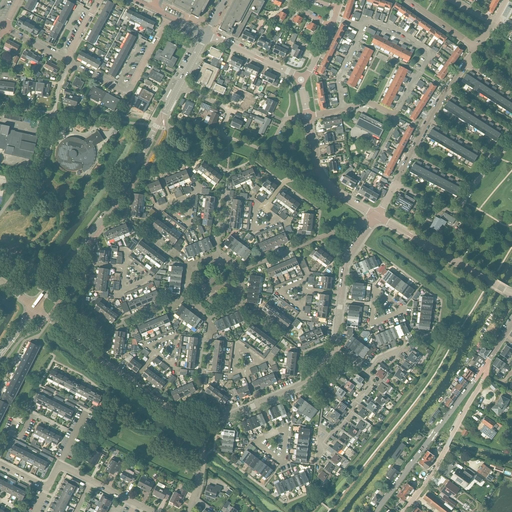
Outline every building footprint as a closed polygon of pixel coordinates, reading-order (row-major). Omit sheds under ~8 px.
[(164,0),(164,2),(173,7),(173,6),(186,13),(188,14),(191,16),(191,15),(196,17),(197,18),(198,17),(199,17),(199,16),(202,12),(203,12),(208,0),(164,0)] [(233,0),(232,3),(226,14),(223,21),(222,22),(223,23),(221,27),(220,27),(218,30),(219,30),(222,31),(226,33),(226,34),(228,36),(230,37),(231,36),(238,39),(252,12),(258,15),(265,2),(261,0),(233,0)] [(378,5),(377,8),(383,10),(384,7),(386,2),(380,0),(378,5)] [(68,1),(65,6),(71,10),(74,4),(68,1)] [(105,5),(105,6),(112,9),(114,4),(110,2),(108,1),(105,5)] [(27,3),(25,8),(31,12),(34,7),(27,3)] [(396,3),(393,8),(398,11),(401,7),(396,3)] [(492,14),(496,7),(490,5),(487,11),(492,14)] [(63,11),(62,11),(69,15),(69,14),(71,10),(65,6),(63,11)] [(103,11),(102,11),(109,15),(109,14),(112,9),(105,6),(103,11)] [(401,7),(398,11),(403,15),(406,10),(401,7)] [(128,10),(125,16),(128,17),(127,20),(129,21),(130,19),(133,13),(128,10)] [(60,16),(66,20),(66,19),(69,15),(62,11),(60,16)] [(102,11),(100,16),(106,19),(109,15),(102,11)] [(286,15),(281,12),(279,15),(278,14),(276,18),(283,21),(286,15)] [(130,19),(129,21),(130,21),(135,24),(135,23),(139,15),(134,13),(133,13),(130,19)] [(411,13),(408,18),(409,19),(413,22),(416,17),(411,13)] [(139,15),(135,23),(140,26),(144,18),(139,15)] [(60,16),(57,21),(63,25),(66,20),(60,16)] [(104,24),(106,19),(100,16),(97,21),(104,24)] [(302,19),(297,16),(295,19),(294,18),(292,21),(299,25),(302,19)] [(416,17),(413,22),(418,25),(419,24),(421,20),(416,17)] [(140,26),(140,27),(145,29),(147,26),(150,21),(150,20),(144,18),(140,26)] [(21,28),(24,22),(19,19),(16,25),(21,28)] [(147,26),(152,29),(155,23),(150,20),(150,21),(147,26)] [(419,24),(418,25),(423,29),(426,25),(426,24),(421,20),(419,24)] [(61,30),(63,25),(57,21),(54,26),(61,30)] [(95,26),(94,26),(101,29),(104,24),(97,21),(95,26)] [(24,22),(21,28),(26,31),(29,24),(24,22)] [(313,32),(316,26),(311,23),(309,26),(308,25),(306,29),(313,32)] [(342,23),(339,29),(344,32),(347,26),(342,23)] [(29,24),(26,31),(31,33),(35,27),(30,24),(29,24)] [(422,31),(424,33),(425,33),(427,31),(428,32),(430,29),(431,27),(426,24),(426,25),(423,29),(422,31)] [(58,35),(61,30),(54,26),(52,31),(58,35)] [(94,26),(92,31),(98,34),(101,29),(94,26)] [(35,27),(31,33),(36,36),(39,30),(35,27)] [(430,29),(428,32),(431,34),(429,37),(431,38),(431,39),(433,36),(437,31),(436,31),(431,27),(430,29)] [(244,31),(241,38),(247,41),(250,34),(248,33),(249,30),(245,28),(244,31)] [(368,28),(366,32),(372,35),(371,37),(373,39),(376,34),(375,34),(376,32),(368,28)] [(341,38),(344,32),(339,29),(336,35),(341,38)] [(55,40),(58,35),(52,31),(49,36),(55,40)] [(92,31),(89,36),(96,40),(98,34),(92,31)] [(376,46),(381,37),(378,36),(380,33),(377,31),(376,34),(373,39),(371,43),(376,46)] [(247,41),(253,43),(256,37),(257,35),(251,32),(250,34),(247,41)] [(127,39),(133,43),(136,37),(130,34),(127,39)] [(441,34),(438,39),(444,43),(447,38),(441,34)] [(276,41),(277,37),(275,35),(271,43),(270,42),(270,40),(267,39),(266,40),(263,48),(269,50),(271,45),(273,46),(276,41)] [(336,35),(332,42),(336,43),(337,44),(341,38),(336,35)] [(381,37),(376,46),(381,48),(385,39),(387,36),(384,35),(383,38),(381,37)] [(53,45),(55,40),(49,36),(46,42),(53,45)] [(89,36),(86,41),(93,45),(96,40),(89,36)] [(260,38),(257,45),(263,48),(266,40),(264,39),(264,37),(261,36),(261,37),(260,38)] [(385,39),(381,48),(385,50),(389,41),(387,40),(389,38),(389,37),(387,36),(385,39)] [(127,39),(124,44),(130,48),(133,43),(127,39)] [(16,52),(19,46),(8,40),(4,46),(16,52)] [(389,41),(385,50),(390,52),(394,44),(396,41),(393,40),(392,43),(389,42),(389,41)] [(394,44),(390,52),(393,54),(398,46),(396,45),(398,42),(396,41),(394,44)] [(172,56),(177,46),(173,44),(168,42),(163,51),(159,49),(154,58),(172,68),(177,59),(172,56)] [(340,45),(337,44),(332,42),(329,48),(334,50),(336,48),(338,49),(340,45)] [(275,46),(272,52),(278,55),(281,49),(279,48),(279,46),(280,44),(277,43),(275,46)] [(124,44),(121,49),(128,53),(130,48),(124,44)] [(298,60),(302,52),(300,50),(301,48),(294,44),(291,50),(295,52),(293,57),(298,60)] [(398,46),(393,54),(394,55),(399,57),(405,45),(402,44),(402,45),(401,47),(398,46)] [(281,49),(278,55),(284,57),(287,51),(288,48),(283,45),(281,49)] [(362,45),(361,48),(364,49),(363,51),(362,53),(371,57),(371,56),(374,51),(365,47),(362,45)] [(405,45),(399,57),(403,59),(407,50),(405,50),(407,47),(407,46),(405,45)] [(211,47),(208,55),(213,57),(213,58),(210,65),(216,68),(219,60),(223,53),(211,47)] [(457,47),(454,52),(460,55),(463,51),(461,49),(457,47)] [(331,57),(334,50),(329,48),(326,54),(331,57)] [(121,50),(119,54),(125,58),(128,53),(121,49),(121,50)] [(407,50),(403,59),(404,60),(408,62),(410,58),(413,53),(414,50),(411,49),(410,52),(408,51),(407,50)] [(28,53),(24,51),(21,58),(25,60),(26,58),(29,59),(29,60),(34,62),(37,63),(34,69),(37,70),(41,62),(39,61),(40,58),(29,51),(28,53)] [(83,61),(86,55),(81,52),(77,58),(83,61)] [(357,54),(357,55),(360,56),(369,61),(369,60),(371,57),(362,53),(361,54),(358,52),(357,54)] [(451,56),(450,57),(456,61),(456,60),(460,55),(454,52),(451,56)] [(118,55),(116,59),(123,63),(125,58),(119,54),(118,55)] [(86,55),(83,61),(87,63),(88,64),(91,57),(86,55)] [(357,55),(356,57),(359,58),(358,61),(366,66),(367,65),(369,61),(360,56),(357,55)] [(232,56),(228,64),(231,66),(230,69),(232,70),(233,69),(234,67),(237,59),(232,56)] [(91,57),(88,64),(93,66),(96,60),(91,57)] [(450,57),(447,61),(453,65),(456,61),(450,57)] [(116,60),(113,64),(120,68),(122,64),(123,63),(116,59),(116,60)] [(237,59),(234,67),(236,68),(237,68),(239,69),(240,69),(243,62),(243,61),(238,59),(237,59)] [(96,60),(93,66),(98,69),(101,63),(96,60)] [(325,68),(328,62),(323,60),(320,66),(325,68)] [(353,63),(352,64),(356,65),(364,70),(364,69),(366,66),(358,61),(357,63),(354,61),(353,63)] [(444,66),(443,66),(449,70),(453,65),(447,61),(446,62),(444,65),(444,66)] [(56,73),(59,67),(48,62),(45,67),(56,73)] [(204,63),(195,82),(200,84),(201,83),(206,85),(205,87),(210,89),(211,87),(214,89),(216,85),(216,83),(213,82),(219,69),(216,68),(210,65),(207,64),(204,63)] [(113,65),(111,69),(117,73),(119,69),(120,68),(113,64),(113,65)] [(248,64),(245,71),(251,74),(254,66),(248,64)] [(352,64),(351,66),(354,68),(353,69),(353,71),(362,75),(362,74),(364,70),(356,65),(352,64)] [(254,66),(251,74),(256,76),(259,69),(254,67),(254,66)] [(324,71),(325,68),(320,66),(317,72),(322,74),(322,75),(321,77),(326,80),(328,77),(325,76),(327,73),(324,71)] [(397,70),(397,71),(406,75),(407,73),(410,74),(411,72),(400,66),(399,66),(397,70)] [(440,71),(445,75),(446,75),(449,70),(443,66),(440,71)] [(159,83),(163,76),(158,74),(160,71),(153,67),(149,76),(148,77),(159,83)] [(108,74),(114,78),(117,73),(111,69),(110,70),(108,74)] [(349,70),(348,73),(360,79),(362,75),(353,71),(352,72),(349,70)] [(395,75),(407,81),(408,79),(405,77),(406,75),(397,71),(395,75)] [(437,76),(436,76),(442,80),(445,75),(440,71),(437,76)] [(265,72),(262,79),(265,81),(267,82),(270,74),(265,72)] [(466,74),(462,81),(466,84),(471,76),(473,73),(471,72),(469,74),(468,75),(466,74)] [(348,73),(347,75),(350,77),(349,79),(357,83),(358,83),(360,79),(348,73)] [(471,76),(466,84),(470,86),(474,79),(472,78),(473,77),(475,74),(473,73),(471,76)] [(270,74),(267,82),(270,83),(273,84),(272,85),(276,87),(279,81),(275,79),(276,77),(271,74),(270,74)] [(395,75),(393,80),(401,84),(402,82),(405,84),(407,81),(395,75)] [(474,79),(470,86),(473,88),(478,81),(480,78),(478,76),(476,79),(476,80),(474,79)] [(21,80),(21,81),(24,81),(24,82),(22,94),(27,95),(28,90),(35,91),(36,83),(35,83),(29,82),(25,82),(26,77),(22,77),(21,80)] [(80,89),(84,83),(79,80),(79,78),(76,77),(72,85),(80,89)] [(478,81),(473,88),(477,91),(481,84),(479,83),(480,82),(482,79),(480,78),(478,81)] [(36,83),(35,91),(36,91),(43,92),(42,97),(47,97),(49,85),(47,85),(44,84),(43,84),(43,80),(43,79),(38,79),(38,83),(36,83)] [(345,80),(343,82),(347,84),(355,88),(357,84),(357,83),(349,79),(348,80),(348,81),(345,80)] [(392,80),(390,84),(402,90),(403,88),(400,87),(401,84),(393,80),(392,80)] [(0,90),(14,93),(15,84),(0,81),(0,90)] [(481,84),(477,91),(480,93),(486,85),(487,83),(487,82),(485,81),(484,84),(483,85),(481,84)] [(428,89),(433,92),(437,87),(432,83),(428,89)] [(486,85),(480,93),(484,95),(488,89),(487,88),(487,87),(489,84),(487,83),(486,85)] [(388,89),(397,93),(398,91),(401,93),(402,90),(390,84),(388,89)] [(216,85),(214,89),(213,90),(223,95),(226,89),(216,85)] [(103,100),(106,94),(103,92),(93,86),(88,95),(95,99),(94,101),(98,102),(100,99),(103,100)] [(488,89),(484,95),(484,96),(488,98),(495,87),(493,86),(490,90),(488,89)] [(495,87),(488,98),(491,100),(492,100),(496,94),(494,92),(497,89),(495,87)] [(142,88),(137,97),(139,98),(143,100),(149,103),(151,100),(150,100),(151,98),(152,98),(154,94),(144,89),(142,88)] [(234,94),(231,100),(237,103),(238,101),(240,102),(242,98),(242,96),(243,97),(245,93),(234,88),(232,92),(235,93),(235,94),(234,94)] [(388,89),(386,93),(397,99),(398,99),(399,97),(396,96),(397,93),(388,89)] [(424,95),(429,98),(433,92),(428,89),(424,95)] [(74,94),(74,93),(65,90),(64,94),(66,94),(64,103),(76,106),(78,98),(70,95),(71,93),(74,94)] [(496,94),(492,100),(495,103),(502,92),(500,91),(498,95),(496,94)] [(502,92),(495,103),(499,105),(503,98),(502,97),(504,93),(502,92)] [(386,93),(383,98),(392,102),(393,100),(396,102),(397,99),(386,93)] [(106,94),(103,100),(106,102),(104,106),(107,107),(108,106),(115,110),(120,100),(110,95),(109,96),(106,94)] [(331,102),(337,101),(337,98),(331,99),(331,95),(324,96),(318,97),(319,104),(325,103),(325,102),(326,99),(330,99),(331,102)] [(424,95),(420,101),(425,104),(429,98),(424,95)] [(503,98),(499,105),(503,108),(509,97),(508,96),(505,99),(503,98)] [(136,97),(131,106),(144,112),(146,108),(145,108),(146,106),(147,107),(149,103),(143,100),(139,98),(137,97),(136,97)] [(509,97),(503,108),(506,110),(510,103),(509,102),(511,98),(509,97)] [(383,98),(381,103),(393,109),(394,106),(391,105),(392,102),(383,98)] [(272,114),(275,107),(273,106),(275,102),(267,99),(265,103),(267,104),(265,110),(259,108),(257,111),(266,115),(268,112),(272,114)] [(448,101),(444,108),(447,110),(454,100),(452,99),(450,102),(448,101)] [(454,100),(447,110),(451,113),(456,106),(454,105),(456,101),(454,100)] [(188,116),(194,104),(187,101),(181,113),(188,116)] [(422,110),(425,104),(420,101),(417,107),(422,110)] [(209,111),(211,107),(203,103),(201,107),(209,111)] [(456,106),(451,113),(455,115),(462,105),(462,104),(460,103),(457,107),(456,106)] [(462,105),(455,115),(459,118),(463,111),(461,110),(464,106),(462,105)] [(413,112),(413,113),(418,116),(418,115),(422,110),(417,107),(415,109),(413,112)] [(463,111),(459,118),(462,120),(469,109),(467,108),(465,112),(463,111)] [(469,109),(462,120),(466,122),(471,116),(469,114),(471,110),(469,109)] [(410,111),(409,114),(411,115),(410,118),(414,121),(418,116),(413,113),(410,111)] [(214,127),(219,116),(213,113),(208,124),(214,127)] [(240,118),(241,115),(236,113),(230,125),(240,130),(243,122),(237,120),(238,117),(240,118)] [(471,116),(466,122),(470,125),(477,114),(475,113),(472,117),(471,116)] [(264,120),(256,117),(251,114),(249,118),(245,127),(248,129),(252,120),(254,121),(262,125),(258,133),(263,135),(268,123),(269,123),(271,120),(266,117),(264,120)] [(379,139),(386,126),(361,114),(355,126),(379,139)] [(477,114),(470,125),(474,127),(478,120),(476,119),(479,115),(477,114)] [(341,116),(323,119),(325,129),(331,128),(330,126),(335,126),(335,124),(342,122),(341,121),(341,116)] [(478,120),(474,127),(477,129),(484,119),(482,117),(480,121),(478,120)] [(484,119),(477,129),(481,132),(485,125),(484,124),(486,120),(484,119)] [(485,125),(481,132),(485,134),(492,123),(490,122),(487,126),(485,125)] [(492,123),(485,134),(488,136),(493,130),(491,129),(494,125),(492,123)] [(0,148),(5,150),(4,154),(32,160),(34,151),(38,137),(9,130),(10,127),(2,125),(0,124),(0,148)] [(409,126),(405,132),(410,134),(414,128),(409,126)] [(427,136),(427,137),(431,139),(436,131),(437,128),(436,127),(434,130),(433,131),(431,129),(427,136)] [(493,130),(488,136),(492,139),(499,128),(497,127),(495,131),(493,130)] [(436,131),(431,139),(435,141),(439,134),(437,133),(438,132),(439,129),(437,128),(436,131)] [(499,128),(492,139),(496,141),(501,135),(499,133),(501,129),(499,128)] [(64,140),(61,142),(59,145),(57,148),(56,151),(56,155),(56,158),(57,161),(59,164),(61,166),(63,168),(66,170),(70,171),(73,171),(76,171),(80,170),(81,169),(84,173),(87,171),(89,168),(91,165),(93,162),(94,158),(94,155),(94,151),(93,147),(94,146),(103,141),(104,140),(98,131),(89,137),(83,141),(80,139),(77,138),(74,137),(70,138),(67,139),(64,140)] [(439,134),(435,141),(439,143),(443,135),(445,132),(443,131),(442,134),(441,135),(439,134)] [(405,132),(402,138),(407,141),(410,134),(405,132)] [(443,135),(439,143),(443,146),(447,139),(445,137),(445,136),(447,133),(445,132),(443,135)] [(334,137),(332,133),(329,134),(324,135),(325,143),(335,141),(334,137)] [(447,139),(443,146),(446,148),(451,140),(453,137),(452,137),(451,136),(449,138),(448,140),(447,139)] [(451,140),(446,148),(450,150),(454,143),(452,142),(453,141),(455,138),(453,137),(451,140)] [(399,143),(399,144),(404,147),(407,141),(402,138),(399,143)] [(454,143),(450,150),(454,152),(461,141),(458,140),(456,144),(454,143)] [(461,141),(454,152),(458,154),(462,147),(461,147),(463,143),(461,141)] [(339,145),(340,145),(339,143),(338,143),(338,145),(332,146),(326,147),(327,154),(334,154),(334,153),(335,153),(336,152),(335,150),(334,149),(333,150),(333,149),(340,148),(339,145)] [(396,150),(401,153),(404,147),(399,144),(396,150)] [(462,147),(458,154),(458,155),(461,156),(462,157),(466,149),(468,146),(468,145),(466,144),(464,147),(464,148),(462,148),(462,147)] [(466,149),(462,157),(465,159),(466,159),(470,152),(469,152),(468,151),(468,150),(470,147),(468,146),(466,149)] [(470,152),(466,159),(469,161),(474,153),(476,150),(475,150),(474,149),(472,152),(471,153),(470,152)] [(393,156),(398,159),(401,153),(396,150),(393,156)] [(474,153),(469,161),(473,163),(477,156),(475,155),(476,154),(478,151),(476,150),(474,153)] [(330,171),(337,170),(336,163),(342,162),(341,157),(334,157),(335,160),(330,161),(330,163),(329,163),(330,171)] [(413,166),(410,172),(414,174),(418,165),(420,162),(418,161),(416,164),(416,165),(414,164),(413,166)] [(208,166),(209,165),(208,164),(207,165),(204,162),(201,166),(199,164),(196,166),(193,170),(197,172),(198,170),(203,174),(208,166)] [(392,171),(395,165),(390,162),(387,168),(392,171)] [(418,165),(414,174),(418,176),(421,168),(420,167),(420,166),(422,163),(420,162),(418,165)] [(421,168),(418,176),(421,178),(426,169),(427,166),(426,165),(425,166),(423,169),(422,168),(421,168)] [(211,168),(208,166),(203,174),(207,177),(213,169),(213,170),(214,169),(212,168),(211,168)] [(426,169),(421,178),(425,180),(429,172),(428,171),(430,167),(427,166),(426,169)] [(247,171),(251,179),(256,177),(257,179),(260,178),(257,171),(254,173),(252,168),(252,169),(252,168),(250,168),(250,169),(247,171)] [(388,177),(392,171),(387,168),(383,174),(388,177)] [(190,179),(189,177),(186,170),(186,169),(184,170),(184,171),(181,172),(184,181),(190,179)] [(216,172),(213,170),(213,169),(207,177),(212,180),(217,173),(218,173),(218,172),(217,171),(216,172)] [(429,172),(425,180),(429,182),(435,170),(433,169),(431,173),(429,172)] [(247,171),(247,170),(245,170),(245,172),(242,173),(245,182),(251,179),(247,171)] [(365,173),(361,180),(362,181),(364,182),(368,175),(370,172),(370,171),(367,170),(365,173)] [(435,170),(429,182),(433,184),(437,176),(435,175),(437,171),(435,170)] [(181,172),(180,171),(179,172),(179,173),(176,175),(175,175),(179,183),(184,181),(181,172)] [(242,173),(241,172),(240,173),(240,174),(236,175),(240,184),(245,182),(242,173)] [(175,175),(176,175),(175,173),(173,174),(174,175),(170,177),(174,185),(179,183),(175,175)] [(221,175),(218,173),(217,173),(212,180),(217,184),(222,177),(222,176),(223,176),(221,174),(221,175)] [(437,176),(433,184),(437,186),(442,177),(443,174),(441,173),(440,176),(439,177),(437,176)] [(233,182),(230,183),(232,187),(235,186),(240,184),(236,175),(236,174),(234,175),(235,176),(231,178),(233,182)] [(442,177),(437,186),(441,188),(445,180),(443,179),(444,178),(445,175),(443,174),(442,177)] [(345,175),(341,182),(347,185),(351,178),(345,175)] [(170,177),(170,176),(168,176),(168,178),(165,179),(168,188),(174,185),(170,177)] [(351,178),(347,185),(353,189),(357,182),(353,180),(354,178),(352,177),(351,178)] [(445,180),(441,188),(445,190),(449,181),(451,178),(449,177),(447,180),(447,181),(445,180)] [(267,190),(272,182),(269,180),(270,179),(268,178),(268,179),(262,186),(267,190)] [(156,189),(157,191),(162,189),(158,180),(158,181),(158,180),(156,180),(157,181),(153,183),(156,189)] [(272,182),(267,190),(272,193),(277,186),(278,185),(276,184),(275,185),(272,182)] [(453,184),(449,192),(452,194),(453,194),(457,185),(459,182),(457,182),(455,184),(455,185),(453,185),(453,184)] [(457,185),(453,194),(457,196),(461,189),(459,188),(459,186),(461,184),(459,183),(459,182),(457,185)] [(151,194),(157,191),(156,189),(153,183),(150,184),(149,183),(147,184),(148,185),(151,194)] [(362,186),(358,193),(364,196),(368,189),(369,187),(365,185),(363,187),(362,186)] [(369,199),(373,192),(368,189),(364,196),(369,199)] [(286,194),(287,193),(285,192),(285,193),(282,190),(276,198),(281,201),(286,194)] [(373,192),(369,199),(375,202),(378,196),(379,195),(375,193),(376,192),(374,190),(373,192)] [(289,196),(286,194),(281,201),(285,205),(291,197),(290,195),(289,196)] [(399,196),(395,204),(399,206),(401,207),(400,208),(407,212),(407,211),(408,210),(408,209),(409,209),(410,209),(412,205),(413,205),(415,200),(414,200),(405,195),(403,198),(399,196)] [(294,200),(291,197),(285,205),(290,208),(295,201),(296,200),(294,199),(294,200)] [(298,203),(295,201),(290,208),(294,212),(295,211),(300,204),(301,203),(299,202),(298,203)] [(451,225),(454,219),(447,215),(444,220),(440,218),(439,219),(436,217),(430,228),(433,230),(434,229),(438,232),(442,225),(444,226),(446,222),(451,225)] [(156,230),(162,223),(163,222),(161,220),(160,221),(157,219),(151,227),(152,227),(151,228),(153,229),(153,228),(156,230)] [(120,226),(124,235),(129,233),(130,234),(133,232),(131,226),(129,225),(127,226),(126,224),(125,223),(124,224),(124,225),(121,226),(120,226)] [(161,234),(166,226),(162,223),(156,230),(156,231),(157,232),(158,231),(161,234)] [(120,226),(121,226),(120,225),(118,226),(119,227),(115,228),(115,229),(119,237),(124,235),(120,226)] [(312,230),(312,226),(303,225),(302,228),(301,231),(299,230),(298,234),(305,234),(306,231),(313,232),(313,230),(312,230)] [(165,237),(171,230),(166,226),(161,234),(160,234),(162,236),(162,235),(165,237)] [(115,229),(115,228),(115,227),(113,228),(114,229),(110,231),(114,239),(119,237),(115,229)] [(110,231),(110,230),(108,230),(108,231),(105,233),(108,242),(114,239),(110,231)] [(170,241),(176,233),(171,230),(165,237),(165,238),(166,239),(167,238),(170,240),(170,241)] [(170,241),(170,240),(169,241),(171,242),(175,244),(180,237),(176,233),(170,241)] [(283,244),(283,245),(285,244),(285,243),(288,241),(285,233),(279,235),(283,244)] [(228,248),(235,239),(230,235),(224,244),(223,246),(224,247),(225,245),(228,247),(228,248)] [(279,245),(283,244),(279,235),(274,237),(278,246),(278,247),(280,246),(279,245)] [(274,247),(278,246),(274,237),(269,240),(272,248),(273,249),(275,248),(274,247)] [(208,250),(208,252),(210,251),(209,249),(213,248),(209,238),(203,240),(208,250)] [(134,243),(129,249),(131,251),(136,245),(137,244),(138,243),(133,239),(131,241),(134,243)] [(233,251),(239,242),(235,239),(228,248),(228,247),(227,249),(229,250),(230,249),(232,251),(233,251)] [(204,251),(208,250),(203,240),(198,242),(203,252),(203,254),(205,253),(204,251)] [(269,250),(272,248),(269,240),(264,242),(267,250),(268,251),(269,251),(269,250)] [(141,241),(136,247),(141,251),(146,245),(141,241)] [(199,253),(203,252),(198,242),(193,244),(198,254),(198,256),(200,255),(199,253)] [(237,254),(243,245),(239,242),(233,251),(232,251),(231,252),(233,253),(234,252),(237,254)] [(264,252),(267,250),(264,242),(258,244),(262,253),(262,254),(264,253),(264,252)] [(193,244),(188,246),(188,247),(193,256),(193,258),(194,258),(195,257),(195,256),(196,255),(198,254),(193,244)] [(146,255),(151,248),(146,245),(141,251),(146,255)] [(241,257),(248,249),(243,245),(237,254),(236,255),(237,257),(238,255),(241,257)] [(188,246),(183,248),(187,259),(188,258),(188,259),(188,260),(190,259),(190,258),(193,256),(188,247),(188,246)] [(151,248),(146,255),(151,259),(156,252),(151,248)] [(324,252),(324,251),(323,250),(322,251),(319,248),(316,252),(314,250),(313,250),(311,254),(318,259),(324,252)] [(241,257),(240,259),(242,260),(243,258),(246,261),(247,259),(252,252),(248,249),(241,257)] [(156,262),(161,256),(156,252),(151,259),(156,262)] [(324,252),(318,259),(322,262),(328,254),(327,253),(327,254),(324,252)] [(328,254),(322,262),(327,266),(332,259),(333,259),(333,258),(332,256),(331,257),(328,255),(329,254),(328,254)] [(369,259),(373,269),(378,266),(378,265),(379,264),(380,263),(379,260),(378,260),(376,261),(374,256),(373,255),(371,256),(372,257),(369,258),(369,259)] [(161,256),(156,262),(161,266),(163,263),(166,260),(161,256)] [(369,259),(369,258),(368,257),(367,258),(367,259),(364,261),(368,271),(373,269),(369,259)] [(290,260),(293,268),(299,265),(295,258),(290,260)] [(359,263),(363,273),(368,271),(364,261),(363,259),(362,260),(362,261),(359,263)] [(284,263),(283,263),(287,270),(293,268),(290,260),(284,263)] [(356,270),(353,271),(354,273),(355,275),(356,277),(359,276),(358,275),(363,273),(359,263),(358,261),(357,262),(357,264),(354,265),(356,270)] [(283,263),(278,265),(281,273),(287,270),(283,263)] [(278,265),(272,268),(275,275),(281,273),(278,265)] [(272,268),(267,270),(270,278),(275,275),(272,268)] [(393,274),(394,273),(392,271),(391,273),(388,270),(384,276),(381,279),(386,283),(393,274)] [(249,275),(248,277),(250,278),(249,281),(260,282),(261,277),(261,275),(261,274),(256,274),(256,276),(250,275),(250,276),(249,275)] [(393,274),(386,283),(390,286),(397,277),(398,276),(396,275),(395,276),(393,274)] [(397,277),(390,286),(394,289),(401,280),(402,279),(401,278),(400,279),(397,277)] [(401,280),(394,289),(399,292),(405,283),(406,282),(405,281),(404,282),(401,280)] [(405,283),(399,292),(403,296),(410,287),(411,286),(411,285),(409,284),(408,286),(405,283)] [(410,287),(403,296),(408,299),(409,299),(412,296),(411,295),(414,290),(415,289),(414,288),(413,289),(410,287)] [(151,293),(154,301),(160,298),(159,297),(157,293),(157,291),(151,293)] [(148,303),(154,301),(151,293),(145,296),(148,303)] [(143,306),(148,303),(145,296),(139,298),(143,306)] [(258,299),(247,297),(246,297),(246,299),(247,299),(247,303),(246,307),(249,309),(249,305),(255,309),(257,306),(258,304),(261,304),(261,299),(258,299)] [(99,313),(104,305),(100,302),(102,300),(102,299),(97,298),(95,302),(95,305),(96,307),(94,309),(93,310),(95,311),(96,310),(98,313),(99,313)] [(137,308),(143,306),(139,298),(134,300),(137,308)] [(131,311),(137,308),(134,300),(128,303),(131,311)] [(267,314),(272,307),(267,303),(262,310),(267,314)] [(103,316),(109,309),(104,305),(99,313),(98,313),(99,315),(100,314),(103,316)] [(186,308),(187,307),(185,306),(184,307),(181,305),(175,314),(179,317),(186,308)] [(272,317),(277,311),(272,307),(267,314),(272,317)] [(190,312),(191,310),(190,309),(189,310),(186,308),(179,317),(184,320),(190,312)] [(108,320),(114,312),(109,309),(103,316),(102,317),(104,318),(105,317),(108,320)] [(277,321),(282,314),(283,313),(278,309),(277,311),(272,317),(277,321)] [(235,313),(239,324),(244,321),(243,320),(240,311),(239,310),(237,311),(238,312),(235,313)] [(108,320),(107,320),(109,322),(109,321),(113,323),(118,316),(114,312),(108,320)] [(193,314),(190,312),(184,320),(188,324),(195,315),(196,314),(194,312),(193,314)] [(235,313),(234,312),(232,313),(233,314),(230,315),(234,326),(239,324),(235,313)] [(230,315),(229,314),(227,315),(228,316),(225,317),(225,318),(229,328),(234,326),(230,315)] [(282,325),(287,318),(282,314),(277,321),(282,325)] [(161,317),(164,325),(170,322),(167,315),(161,317)] [(197,317),(195,315),(188,324),(192,327),(196,322),(199,318),(200,317),(198,316),(197,317)] [(225,318),(225,317),(224,316),(222,317),(223,318),(220,320),(224,330),(229,328),(225,318)] [(158,327),(164,325),(161,317),(155,320),(158,327)] [(202,320),(199,318),(196,322),(192,327),(197,330),(198,329),(200,325),(203,321),(204,320),(203,319),(202,320)] [(220,320),(219,318),(217,319),(218,320),(214,322),(219,332),(224,330),(220,320)] [(287,318),(282,325),(287,329),(292,322),(287,318)] [(153,330),(158,327),(155,320),(149,322),(153,330)] [(147,332),(153,330),(149,322),(144,324),(147,332)] [(404,335),(405,337),(406,336),(406,334),(409,333),(405,323),(400,325),(404,335)] [(419,323),(418,331),(423,332),(423,330),(429,330),(431,330),(431,328),(429,328),(430,325),(419,323)] [(141,335),(147,332),(144,324),(138,327),(141,335)] [(251,324),(246,330),(246,331),(251,334),(256,328),(251,324)] [(404,335),(400,325),(395,327),(399,337),(399,339),(401,338),(401,336),(404,335)] [(396,339),(399,337),(395,327),(390,329),(394,339),(394,341),(396,340),(396,339)] [(251,334),(256,338),(261,331),(256,328),(251,334)] [(315,330),(314,328),(312,329),(313,331),(310,332),(313,341),(314,342),(315,341),(315,340),(318,339),(315,330)] [(318,339),(319,340),(321,339),(320,338),(324,337),(320,328),(315,330),(318,339)] [(390,329),(385,331),(389,342),(389,343),(390,343),(391,342),(391,341),(394,339),(390,329)] [(115,337),(125,338),(126,339),(127,330),(122,330),(122,332),(116,331),(115,331),(115,333),(116,334),(115,337)] [(261,342),(266,335),(261,331),(256,338),(261,342)] [(386,343),(389,342),(385,331),(380,334),(384,344),(385,345),(386,344),(386,343)] [(313,341),(310,332),(304,335),(308,343),(308,344),(310,344),(310,343),(313,341)] [(345,345),(344,346),(346,348),(347,346),(350,348),(350,349),(356,340),(352,336),(353,335),(353,334),(351,333),(347,338),(349,340),(345,345)] [(381,345),(384,344),(380,334),(374,336),(379,346),(380,347),(381,346),(381,345)] [(266,335),(261,342),(266,345),(271,339),(266,335)] [(304,345),(308,343),(304,335),(299,337),(302,346),(303,346),(303,347),(305,346),(304,345)] [(271,339),(266,345),(271,349),(276,343),(271,339)] [(354,352),(361,343),(356,340),(350,349),(350,348),(349,350),(350,351),(351,350),(354,352)] [(31,343),(27,350),(35,354),(39,347),(35,345),(34,344),(31,343)] [(359,355),(365,346),(361,343),(354,352),(353,353),(355,354),(356,353),(358,355),(359,355)] [(508,360),(511,353),(511,349),(506,345),(506,346),(503,350),(501,352),(502,352),(500,354),(500,355),(508,360)] [(358,355),(357,356),(359,358),(360,356),(363,358),(366,355),(368,356),(372,352),(372,351),(373,349),(371,348),(369,350),(365,346),(359,355),(358,355)] [(478,354),(484,359),(485,359),(491,351),(484,346),(478,354)] [(288,352),(287,358),(296,359),(297,359),(298,357),(297,357),(297,353),(298,349),(295,347),(295,353),(288,352)] [(413,363),(415,365),(418,362),(422,357),(411,348),(407,354),(409,355),(407,359),(413,363)] [(27,350),(24,356),(32,360),(35,354),(27,350)] [(24,356),(21,363),(29,367),(29,366),(32,360),(24,356)] [(131,369),(137,362),(133,358),(133,357),(131,356),(127,362),(129,363),(127,366),(126,367),(128,368),(128,367),(131,369)] [(472,365),(478,369),(481,364),(484,360),(478,356),(478,357),(475,360),(476,360),(474,362),(472,365)] [(413,363),(407,359),(404,357),(400,362),(403,364),(400,367),(406,372),(409,369),(411,370),(415,365),(413,363)] [(511,368),(503,362),(497,358),(492,365),(499,369),(501,370),(503,367),(509,371),(511,368)] [(137,362),(131,369),(134,372),(134,373),(135,374),(136,373),(142,365),(137,362)] [(21,363),(18,368),(26,372),(29,367),(21,363)] [(385,383),(388,379),(387,378),(390,373),(387,371),(383,368),(379,365),(376,370),(378,372),(375,375),(380,379),(385,383)] [(406,372),(400,367),(398,365),(394,370),(396,372),(394,376),(404,383),(406,379),(405,379),(409,374),(406,372)] [(343,366),(338,373),(341,376),(346,369),(343,366)] [(18,368),(14,375),(22,380),(26,373),(26,372),(18,368)] [(146,380),(152,372),(147,368),(142,376),(141,377),(143,378),(143,377),(146,380)] [(295,370),(286,369),(285,375),(283,374),(283,377),(287,378),(287,375),(295,376),(296,374),(295,374),(295,370)] [(463,376),(462,376),(469,381),(474,374),(468,369),(463,376)] [(52,371),(48,379),(53,381),(57,374),(52,371)] [(151,383),(158,374),(153,371),(152,372),(146,380),(147,382),(148,381),(151,383)] [(273,373),(268,376),(272,384),(272,385),(274,385),(273,384),(277,382),(273,373)] [(59,384),(63,377),(57,374),(53,381),(59,384)] [(156,386),(162,378),(158,374),(151,383),(150,384),(152,385),(153,384),(155,386),(156,386)] [(14,375),(11,381),(19,386),(22,380),(14,375)] [(170,383),(174,377),(171,375),(168,380),(166,379),(164,381),(161,379),(162,378),(156,386),(155,386),(155,387),(156,388),(157,388),(160,390),(163,386),(166,388),(170,383)] [(351,383),(355,386),(359,390),(363,385),(361,383),(363,379),(357,375),(355,378),(352,376),(348,381),(351,383)] [(268,386),(271,384),(272,384),(268,376),(263,378),(266,387),(267,388),(269,387),(268,386)] [(65,387),(69,379),(63,377),(59,384),(65,387)] [(263,388),(266,387),(263,378),(257,380),(261,389),(261,390),(263,389),(263,388)] [(69,379),(65,387),(70,390),(74,382),(69,379)] [(391,387),(385,383),(380,379),(376,384),(379,386),(376,389),(379,391),(382,394),(385,390),(387,392),(391,387)] [(257,390),(261,389),(257,380),(252,382),(256,391),(256,392),(258,391),(257,390)] [(16,392),(19,386),(11,381),(8,388),(16,392)] [(352,389),(355,386),(351,383),(348,381),(346,385),(344,383),(340,388),(346,393),(351,396),(354,391),(352,389)] [(74,382),(70,390),(76,393),(80,385),(74,382)] [(488,385),(493,391),(494,391),(497,387),(492,382),(488,385)] [(187,385),(190,394),(191,395),(193,394),(192,393),(196,391),(192,383),(187,385)] [(80,385),(76,393),(82,395),(85,388),(80,385)] [(182,387),(181,387),(185,396),(186,397),(187,396),(187,395),(190,394),(187,385),(182,387)] [(209,396),(215,388),(210,385),(205,392),(204,393),(206,394),(206,393),(209,396)] [(241,388),(245,397),(249,395),(249,396),(251,395),(250,395),(251,394),(247,386),(243,387),(242,385),(240,386),(241,388)] [(214,399),(221,389),(216,386),(215,388),(209,396),(210,398),(211,397),(214,399)] [(176,389),(176,390),(180,398),(180,399),(182,398),(185,396),(181,387),(176,389)] [(454,387),(450,392),(453,394),(457,397),(460,392),(456,389),(454,387)] [(13,398),(16,392),(8,388),(5,394),(6,395),(5,396),(12,399),(13,398)] [(87,398),(91,391),(85,388),(82,395),(87,398)] [(218,402),(224,395),(226,392),(222,388),(221,389),(214,399),(213,400),(215,401),(215,400),(218,402)] [(233,389),(232,389),(235,396),(236,396),(238,395),(240,399),(240,400),(242,399),(242,398),(245,397),(241,388),(236,390),(235,388),(233,389)] [(343,396),(346,393),(340,388),(337,391),(335,390),(331,395),(340,402),(342,403),(346,398),(343,396)] [(176,390),(171,392),(175,401),(177,401),(177,400),(180,398),(176,390)] [(91,391),(87,398),(93,401),(94,400),(97,394),(91,391)] [(384,395),(382,394),(379,391),(375,396),(377,398),(375,401),(381,406),(383,402),(386,404),(390,399),(384,395)] [(450,392),(447,397),(449,398),(454,402),(457,397),(453,394),(450,392)] [(37,393),(36,396),(38,397),(36,402),(41,405),(45,397),(40,395),(37,394),(37,393)] [(94,400),(93,401),(99,404),(101,400),(103,401),(105,398),(102,397),(103,397),(97,394),(94,400)] [(0,398),(0,400),(8,404),(11,406),(13,401),(15,398),(13,398),(12,399),(5,396),(4,395),(3,397),(2,396),(0,398)] [(224,395),(218,402),(218,403),(219,405),(220,404),(223,406),(229,398),(224,395)] [(505,409),(509,400),(501,396),(498,402),(498,401),(495,404),(496,405),(492,409),(498,415),(505,409)] [(45,397),(41,405),(47,408),(48,407),(51,400),(45,398),(45,397)] [(298,410),(305,401),(306,400),(304,398),(303,400),(300,397),(293,406),(298,410)] [(369,404),(366,408),(372,412),(374,414),(381,406),(375,401),(370,397),(368,400),(366,403),(367,404),(368,403),(369,404)] [(449,407),(454,402),(449,398),(445,404),(449,407)] [(47,408),(52,411),(56,403),(51,401),(51,400),(48,407),(47,408)] [(309,404),(310,403),(308,402),(307,403),(305,401),(298,410),(302,413),(309,404)] [(277,406),(281,416),(286,414),(286,413),(285,411),(283,406),(282,404),(281,402),(280,403),(280,405),(277,406)] [(347,406),(342,403),(340,402),(338,405),(336,403),(332,409),(340,415),(343,417),(347,412),(344,410),(347,406)] [(58,414),(62,406),(56,403),(52,411),(58,414)] [(312,406),(309,404),(302,413),(307,416),(313,407),(314,406),(313,405),(312,406)] [(372,412),(366,408),(361,404),(357,409),(360,411),(357,414),(360,416),(363,419),(366,416),(368,417),(372,412)] [(277,406),(276,405),(275,405),(275,407),(272,408),(276,418),(281,416),(277,406)] [(62,406),(58,414),(64,417),(64,416),(68,409),(62,406)] [(272,408),(272,407),(270,408),(270,409),(267,410),(271,420),(276,418),(272,408)] [(313,407),(307,416),(311,420),(318,411),(318,409),(317,408),(316,410),(313,407)] [(64,416),(64,417),(70,420),(74,412),(68,409),(64,416)] [(338,418),(340,415),(332,409),(325,417),(331,422),(334,424),(336,425),(340,420),(338,418)] [(436,419),(441,412),(437,409),(432,416),(436,419)] [(257,416),(261,426),(266,424),(262,414),(261,414),(261,412),(259,413),(260,415),(256,416),(257,416)] [(257,416),(256,416),(256,414),(254,415),(255,417),(252,418),(256,428),(261,426),(257,416)] [(360,416),(356,421),(358,423),(356,426),(362,431),(364,433),(367,430),(370,424),(371,424),(363,419),(360,416)] [(252,418),(251,417),(249,417),(250,419),(247,420),(251,430),(256,428),(252,418)] [(492,440),(497,433),(494,431),(498,426),(486,417),(481,422),(485,424),(480,431),(492,440)] [(247,420),(246,418),(244,419),(245,421),(241,422),(246,432),(251,430),(247,420)] [(347,433),(353,438),(356,434),(358,436),(362,431),(356,426),(351,423),(347,428),(349,430),(347,433)] [(38,426),(34,433),(39,436),(43,428),(38,426)] [(43,428),(39,436),(45,439),(49,431),(43,428)] [(347,433),(342,429),(338,435),(341,436),(338,440),(347,446),(353,438),(347,433)] [(51,442),(55,434),(49,431),(45,439),(51,442)] [(55,434),(51,442),(57,445),(61,437),(55,434)] [(338,440),(336,438),(332,443),(334,445),(332,448),(334,450),(340,455),(343,451),(347,446),(338,440)] [(245,463),(251,454),(248,452),(253,446),(250,443),(243,452),(244,453),(240,459),(239,460),(241,462),(242,460),(245,463)] [(405,446),(401,443),(391,458),(395,460),(405,446)] [(14,446),(10,453),(15,456),(19,448),(14,446)] [(19,448),(15,456),(16,456),(21,459),(25,451),(20,448),(19,448)] [(95,465),(101,454),(93,450),(87,461),(95,465)] [(333,457),(330,460),(339,467),(341,463),(345,458),(340,455),(334,450),(332,453),(332,454),(330,455),(333,457)] [(25,451),(21,459),(27,462),(31,454),(25,451)] [(427,461),(431,464),(436,457),(428,451),(423,457),(428,461),(427,461)] [(31,454),(27,462),(33,465),(37,457),(31,454)] [(249,466),(255,457),(251,454),(245,463),(244,464),(245,465),(246,464),(249,466)] [(37,457),(33,465),(38,467),(42,460),(37,457)] [(253,469),(260,460),(255,457),(249,466),(248,467),(249,468),(250,467),(253,469)] [(427,470),(431,464),(427,461),(428,461),(423,457),(418,463),(427,470)] [(111,460),(106,471),(114,475),(114,474),(115,471),(116,470),(119,471),(123,463),(120,462),(112,458),(111,460)] [(339,467),(330,460),(328,458),(324,463),(326,465),(324,469),(330,473),(333,470),(335,472),(339,467)] [(42,460),(38,467),(38,468),(44,471),(48,463),(42,460)] [(258,472),(264,464),(260,460),(253,469),(252,470),(254,471),(255,470),(257,472),(258,472)] [(455,460),(450,466),(454,469),(457,465),(460,468),(462,465),(459,462),(459,463),(455,460)] [(262,475),(268,467),(264,464),(258,472),(257,472),(256,473),(258,475),(259,473),(262,475)] [(490,482),(493,478),(488,474),(491,470),(482,464),(476,472),(490,482)] [(262,475),(261,477),(262,478),(263,477),(266,479),(269,475),(270,476),(274,472),(272,471),(273,470),(268,467),(262,475)] [(330,473),(324,469),(322,467),(318,472),(320,474),(317,477),(324,482),(326,478),(328,479),(329,480),(333,475),(330,473)] [(392,467),(386,475),(393,480),(399,472),(392,467)] [(458,468),(450,478),(464,489),(472,479),(471,479),(473,476),(464,470),(463,472),(458,468)] [(304,484),(304,486),(306,485),(305,483),(309,482),(307,478),(310,477),(308,474),(309,474),(308,471),(308,470),(307,470),(306,469),(305,470),(304,471),(304,472),(300,474),(304,484)] [(133,475),(124,471),(120,478),(130,483),(131,480),(134,481),(137,476),(134,474),(133,475)] [(296,473),(294,474),(295,476),(296,479),(299,486),(299,488),(301,487),(301,486),(304,484),(300,474),(298,472),(296,473)] [(290,474),(288,475),(290,478),(291,481),(294,488),(295,490),(296,489),(295,488),(299,486),(296,479),(295,476),(292,478),(290,475),(290,474)] [(2,486),(0,489),(5,492),(9,484),(12,479),(8,477),(7,479),(8,480),(7,482),(4,481),(2,486)] [(294,488),(290,478),(287,480),(285,477),(283,478),(285,481),(289,491),(290,492),(291,491),(291,490),(294,488)] [(149,493),(154,484),(142,478),(138,486),(141,488),(140,488),(141,489),(142,488),(144,489),(144,490),(149,493)] [(9,484),(5,492),(11,494),(15,486),(12,485),(14,482),(16,483),(16,481),(12,479),(9,484)] [(65,488),(73,492),(75,493),(78,488),(69,484),(70,483),(64,480),(64,482),(67,484),(66,487),(65,488)] [(286,492),(289,491),(285,481),(280,483),(284,493),(284,494),(286,493),(286,492)] [(449,481),(441,492),(447,496),(450,493),(451,494),(455,496),(460,489),(449,481)] [(167,491),(161,488),(163,485),(159,483),(153,495),(163,500),(163,498),(167,500),(171,492),(167,490),(167,491)] [(281,494),(284,493),(280,483),(274,485),(279,495),(280,496),(281,495),(281,494)] [(406,484),(402,490),(408,495),(409,494),(411,492),(413,489),(413,488),(407,483),(406,484)] [(65,488),(66,487),(62,485),(62,487),(65,489),(63,491),(63,492),(71,496),(73,492),(65,488)] [(220,492),(222,487),(216,485),(214,489),(208,486),(204,495),(215,499),(217,491),(220,492)] [(15,486),(11,494),(12,495),(17,497),(21,489),(16,487),(15,486)] [(371,501),(370,503),(374,506),(375,504),(376,505),(380,499),(385,491),(381,488),(375,495),(371,501)] [(21,489),(17,497),(17,498),(23,500),(27,492),(21,490),(21,489)] [(63,492),(63,491),(59,489),(59,492),(62,493),(61,496),(60,497),(69,501),(71,496),(63,492)] [(182,500),(187,491),(181,489),(179,494),(175,492),(170,502),(174,503),(173,505),(179,508),(179,506),(180,507),(183,501),(182,500)] [(402,490),(398,496),(399,497),(404,501),(408,495),(402,490)] [(444,505),(428,492),(423,499),(439,511),(450,511),(453,508),(445,503),(444,505)] [(60,497),(61,496),(57,494),(57,496),(60,498),(59,501),(58,502),(66,506),(69,501),(60,497)] [(102,496),(99,501),(109,506),(112,502),(105,498),(105,497),(102,496)] [(453,508),(456,504),(444,496),(441,499),(453,508)] [(58,502),(59,501),(55,499),(55,501),(58,503),(56,505),(56,506),(64,510),(66,506),(58,502)] [(99,501),(97,505),(100,507),(107,511),(109,506),(99,501)] [(56,506),(56,505),(53,503),(52,506),(55,507),(54,510),(54,511),(56,511),(63,511),(64,510),(56,506)]
